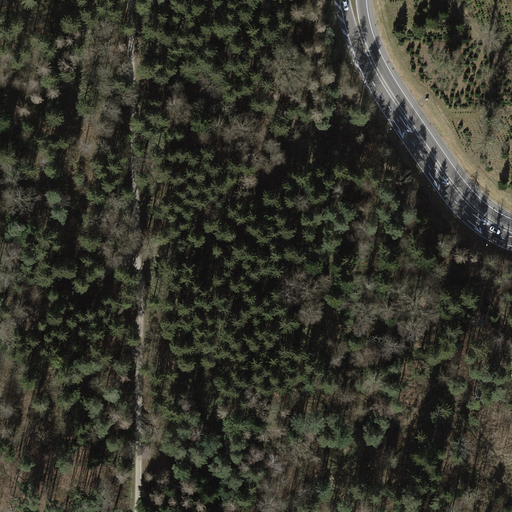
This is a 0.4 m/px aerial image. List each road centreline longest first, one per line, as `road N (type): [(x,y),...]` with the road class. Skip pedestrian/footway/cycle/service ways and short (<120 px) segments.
road 1 (track): [(129,0),(140,307),(137,511)]
road 2 (motorway): [(344,0),(368,74),(436,176),(478,223),(511,241)]
road 3 (motorway): [(511,224),(465,189),(395,88),(362,0)]
road 4 (track): [(139,252),(0,324)]
